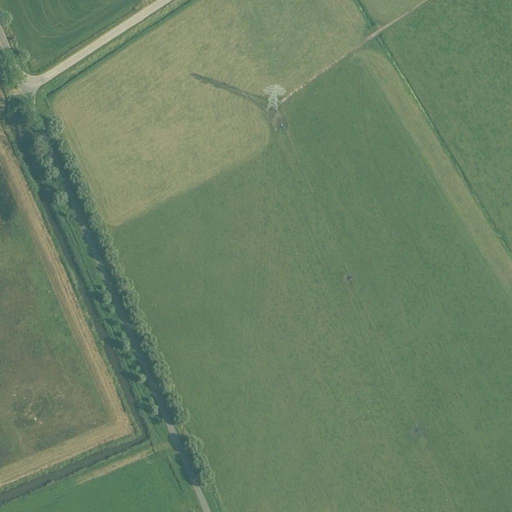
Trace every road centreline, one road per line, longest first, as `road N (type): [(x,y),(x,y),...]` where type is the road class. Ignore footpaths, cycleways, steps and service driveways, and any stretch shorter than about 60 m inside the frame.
road 1 (unclassified): [(208,511),(26,89)]
road 2 (unclassified): [(26,89),(164,0)]
